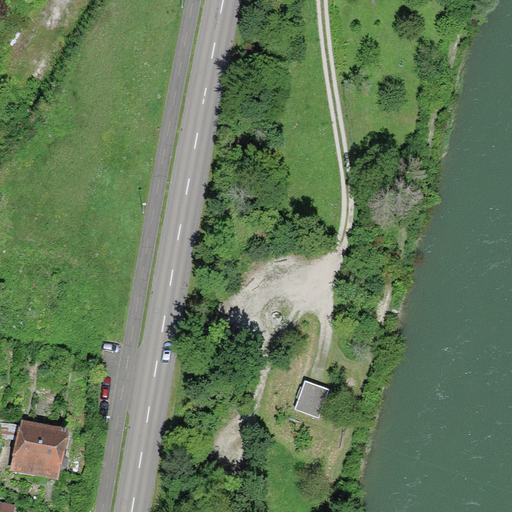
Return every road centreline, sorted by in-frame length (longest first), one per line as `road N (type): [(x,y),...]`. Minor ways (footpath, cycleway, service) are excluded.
road 1 (tertiary): [(132,511),(223,0)]
road 2 (track): [(321,0),(349,200),(345,236),(331,275),(285,317)]
